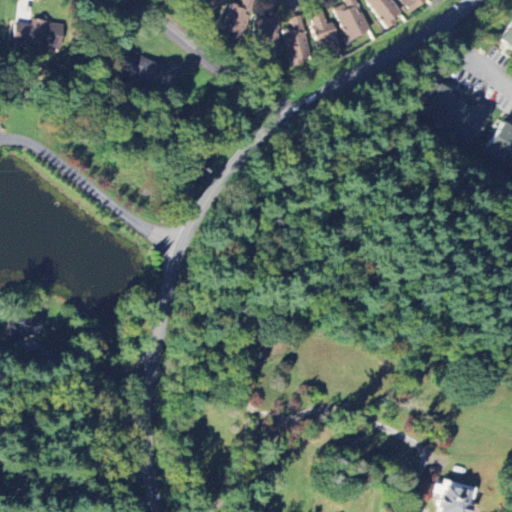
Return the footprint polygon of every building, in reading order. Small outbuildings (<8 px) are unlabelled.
[(224,0),(192,0),(205,16),(224,0)] [(339,0),(342,5),(331,10),(346,43),(367,32),(351,0),(339,0)] [(363,0),(362,1),(384,31),(400,19),(386,0),(363,0)] [(407,15),(425,0),(399,0),(401,3),(399,4),(407,15)] [(217,41),(236,47),(247,12),(228,7),(217,41)] [(340,56),(330,23),(324,25),(319,11),(306,15),(320,62),(340,56)] [(274,56),(275,14),(263,14),(263,20),(251,19),(251,56),(274,56)] [(281,32),(289,67),(309,62),(298,17),(287,20),(290,30),(281,32)] [(511,17),(498,40),(511,49),(511,17)] [(13,24),(8,45),(47,53),(53,26),(29,21),(28,27),(13,24)] [(157,66),(136,57),(136,58),(111,48),(103,66),(149,85),(157,66)] [(487,116),(476,110),(464,107),(460,105),(451,104),(453,96),(425,78),(415,76),(413,88),(403,105),(428,121),(435,122),(434,130),(451,139),(453,136),(470,145),(487,116)] [(511,134),(496,127),(482,154),(511,170),(511,172),(509,177),(511,178),(511,134)] [(0,341),(7,306),(34,311),(33,318),(45,320),(42,337),(22,334),(18,351),(0,347),(0,341)]
